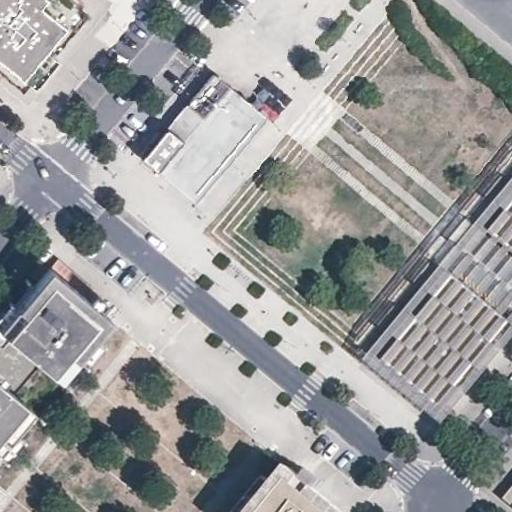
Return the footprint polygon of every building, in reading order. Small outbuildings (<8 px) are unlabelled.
[(98,2),(94,0),(0,0),(0,70),(24,91),(98,2)] [(178,113),(140,159),(157,173),(194,204),(264,120),(210,75),(207,78),(178,113)] [(511,205),(384,361),(442,408),(511,322),(511,205)] [(95,337),(111,319),(79,292),(49,268),(35,286),(0,327),(0,331),(60,381),(77,360),(95,337)] [(0,327),(35,286),(26,278),(17,289),(0,309),(0,327)] [(85,366),(103,344),(95,337),(77,360),(85,366)] [(34,412),(0,383),(0,452),(16,434),(34,412)] [(0,457),(5,462),(23,440),(16,434),(0,452),(0,457)] [(342,511),(289,468),(252,511),(342,511)]
